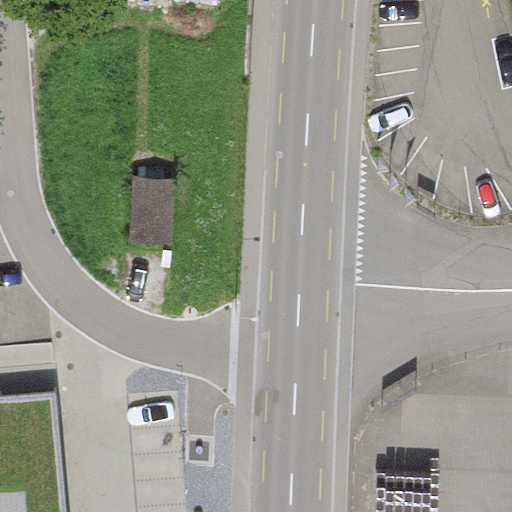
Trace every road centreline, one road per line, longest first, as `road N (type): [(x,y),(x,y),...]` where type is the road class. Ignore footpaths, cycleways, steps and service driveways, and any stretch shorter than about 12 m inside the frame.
road 1 (residential): [(297,359),(206,351),(119,328),(51,272),(19,204),(1,0)]
road 2 (secondary): [(316,0),(297,359)]
road 3 (secondary): [(297,359),(291,511)]
